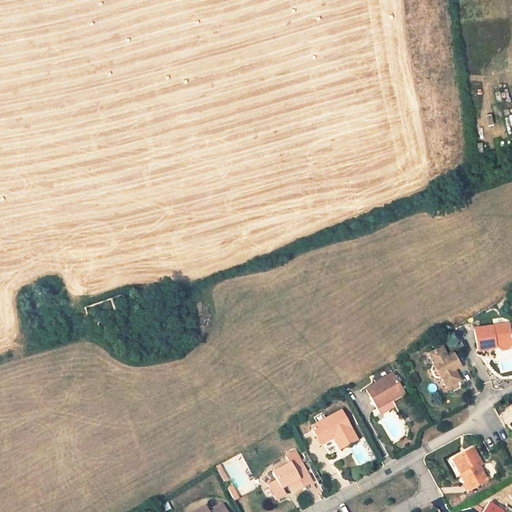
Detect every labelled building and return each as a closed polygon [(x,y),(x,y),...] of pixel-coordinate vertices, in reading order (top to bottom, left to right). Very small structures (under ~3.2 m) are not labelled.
[(113,320),(114,320),(108,300),(82,309),(84,315),(79,317),(83,329),(113,320)] [(509,324),(474,330),(478,352),(494,349),(496,346),(503,345),(508,349),(511,344),(511,334),(510,334),(509,324)] [(447,358),(441,347),(428,354),(434,365),(432,366),(431,370),(434,377),(438,378),(440,377),(446,388),(459,381),(454,370),(461,366),(454,354),(447,358)] [(403,392),(392,374),(366,390),(377,409),(392,400),(391,398),(403,392)] [(351,387),(354,391),(360,388),(358,383),(351,387)] [(395,405),(392,400),(377,409),(380,414),(395,405)] [(356,440),(341,411),(325,420),(317,424),(311,427),(316,437),(318,436),(322,443),(333,437),(339,449),(356,440)] [(325,420),(322,413),(313,418),(317,424),(325,420)] [(339,449),(333,437),(322,443),(328,455),(339,449)] [(482,464),(473,449),(455,459),(462,472),(464,470),(465,473),(460,476),(469,491),(487,480),(479,466),(482,464)] [(310,480),(295,452),(286,457),(290,464),(273,472),(277,481),(268,485),(273,496),(283,491),(281,488),(290,483),(294,491),(303,486),(301,484),(310,480)] [(462,472),(455,459),(452,461),(460,476),(465,473),(464,470),(462,472)] [(227,479),(221,468),(217,471),(223,482),(227,479)] [(237,498),(231,487),(227,489),(233,500),(237,498)] [(161,505),(165,511),(171,508),(167,502),(161,505)] [(502,511),(489,503),(483,511),(502,511)]
